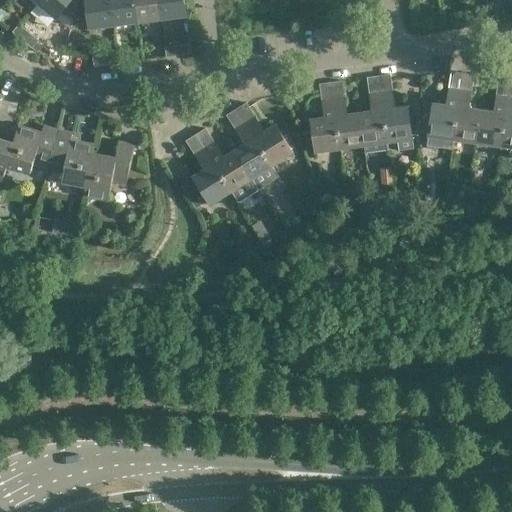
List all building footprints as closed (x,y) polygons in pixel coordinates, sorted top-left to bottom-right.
[(71,0),(39,0),(37,4),(56,20),(71,0)] [(85,0),(89,30),(114,27),(110,0),(85,0)] [(138,24),(134,0),(110,0),(114,27),(138,24)] [(134,0),(138,24),(161,21),(158,0),(134,0)] [(186,17),(183,0),(158,0),(161,21),(186,17)] [(504,7),(502,0),(490,0),(489,0),(491,9),(504,7)] [(22,40),(29,32),(19,24),(12,32),(22,40)] [(38,40),(29,32),(22,40),(32,48),(38,40)] [(177,45),(179,56),(191,54),(190,44),(177,45)] [(179,56),(177,45),(164,47),(166,57),(179,56)] [(118,53),(105,55),(106,65),(119,63),(118,53)] [(106,65),(105,55),(92,57),(93,67),(106,65)] [(444,106),(432,104),(432,103),(423,102),(423,124),(429,125),(427,138),(452,141),(461,74),(449,72),(444,106)] [(390,74),(378,75),(388,143),(397,141),(398,151),(413,149),(411,136),(410,125),(407,105),(394,107),(390,74)] [(461,74),(452,141),(476,144),(481,111),(469,109),(473,76),(461,74)] [(371,110),(359,112),(364,146),(364,154),(389,151),(388,143),(378,75),(366,77),(371,110)] [(493,112),(481,111),(476,144),(500,148),(509,81),(497,79),(493,112)] [(511,80),(509,81),(500,148),(511,149),(511,80)] [(339,149),(364,146),(359,112),(347,114),(342,81),(330,82),(339,149)] [(315,152),(339,149),(330,82),(319,84),(323,117),(311,119),(311,121),(314,140),(315,152)] [(246,103),(236,109),(272,167),(294,153),(275,124),(264,131),(246,103)] [(236,109),(225,115),(229,121),(243,144),(233,151),(258,190),(279,177),(272,167),(236,109)] [(419,124),(410,125),(411,136),(420,134),(419,124)] [(18,129),(13,146),(7,166),(30,173),(33,164),(48,169),(58,131),(43,127),(40,135),(18,129)] [(223,157),(205,129),(195,135),(231,192),(238,203),(258,190),(233,151),(223,157)] [(74,134),(58,131),(48,169),(64,172),(62,181),(87,186),(93,156),(94,148),(72,143),(74,134)] [(194,180),(182,187),(196,209),(208,201),(211,205),(231,192),(195,135),(185,141),(203,170),(192,176),(194,180)] [(0,182),(2,183),(7,166),(13,146),(0,141),(0,182)] [(134,146),(119,143),(116,160),(93,156),(87,186),(85,195),(109,200),(112,182),(127,185),(134,146)] [(391,168),(381,170),(383,187),(393,186),(391,168)] [(27,214),(24,225),(32,227),(35,216),(27,214)] [(294,223),(291,218),(282,223),(286,228),(294,223)] [(273,241),(262,222),(253,227),(265,246),(273,241)]
